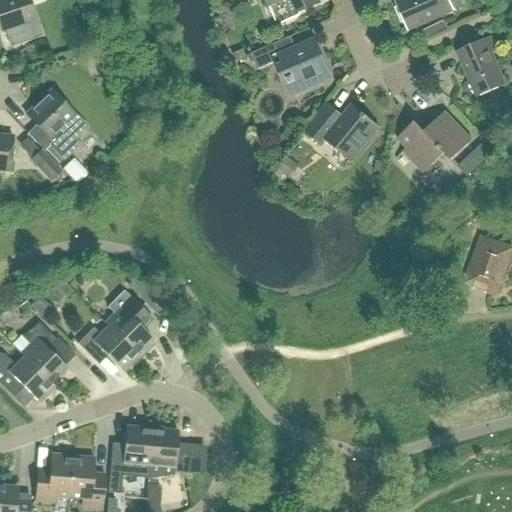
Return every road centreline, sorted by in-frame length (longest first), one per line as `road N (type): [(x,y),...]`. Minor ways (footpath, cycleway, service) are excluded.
road 1 (residential): [(205,511),(222,483),(223,448),(201,411),(175,396),(128,397),(0,445)]
road 2 (residential): [(408,75),(383,82),(368,71),(349,27),(350,0)]
